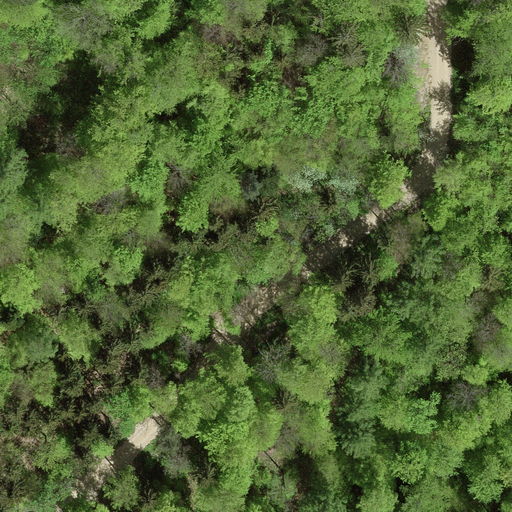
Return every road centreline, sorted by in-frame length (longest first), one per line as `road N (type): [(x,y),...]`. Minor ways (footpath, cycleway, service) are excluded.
road 1 (track): [(49,511),(157,424),(278,287),(437,162),(440,0)]
road 2 (track): [(437,162),(336,445),(303,511)]
